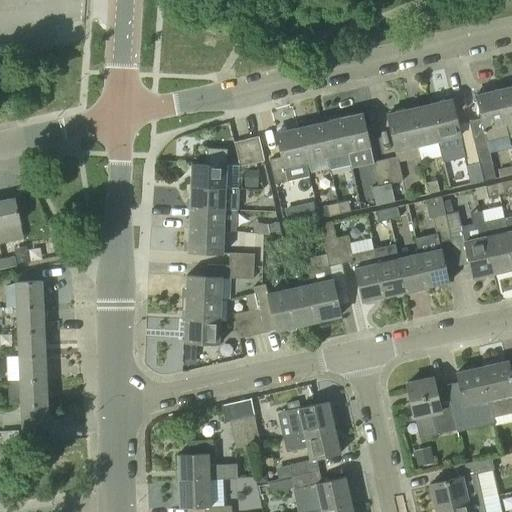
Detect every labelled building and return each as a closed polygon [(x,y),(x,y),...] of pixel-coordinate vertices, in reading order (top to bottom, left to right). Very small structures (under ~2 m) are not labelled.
[(506,124),(511,122),(511,85),(497,89),(506,124)] [(508,135),(506,124),(497,89),(476,94),(481,118),(470,120),(480,162),(484,181),(496,178),(487,141),(508,135)] [(430,105),(442,155),(463,149),(467,165),(480,162),(470,120),(458,123),(452,99),(430,105)] [(409,109),(417,145),(421,160),(442,155),(430,105),(409,109)] [(417,145),(409,109),(387,114),(395,151),(417,145)] [(340,117),(348,153),(370,147),(362,112),(340,117)] [(319,122),(328,157),(348,153),(340,117),(319,122)] [(298,127),(306,162),(328,157),(319,122),(298,127)] [(288,180),(309,175),(306,162),(298,127),(276,132),(282,157),(270,160),(275,185),(288,182),(288,180)] [(265,161),(259,136),(247,139),(252,163),(265,161)] [(234,142),(240,166),(252,163),(247,139),(234,142)] [(190,186),(239,188),(239,187),(226,187),(227,165),(227,149),(208,148),(206,164),(191,164),(190,186)] [(385,159),(391,183),(403,180),(397,156),(385,159)] [(373,162),(379,186),(371,188),(375,205),(395,201),(391,183),(385,159),(373,162)] [(248,185),(258,185),(258,171),(248,171),(248,185)] [(511,179),(495,183),(498,194),(511,191),(511,179)] [(428,193),(439,191),(437,180),(426,182),(428,193)] [(498,194),(495,183),(486,186),(488,197),(498,194)] [(189,208),(238,210),(239,188),(190,186),(189,208)] [(439,241),(451,238),(446,214),(443,202),(442,196),(425,200),(429,218),(433,217),(437,233),(438,232),(439,241)] [(0,201),(0,227),(20,223),(14,198),(0,201)] [(338,202),(341,213),(351,211),(348,200),(338,202)] [(446,214),(453,213),(450,200),(443,202),(446,214)] [(341,213),(338,202),(327,205),(330,216),(341,213)] [(386,208),(388,219),(400,217),(397,206),(386,208)] [(236,231),(238,210),(189,208),(188,230),(225,231),(225,230),(236,231)] [(388,219),(386,208),(376,211),(379,221),(380,221),(388,219)] [(451,238),(463,235),(461,226),(457,212),(453,213),(446,214),(451,238)] [(511,215),(503,217),(511,255),(511,215)] [(494,273),(511,268),(511,255),(503,217),(482,222),(494,273)] [(341,263),(336,238),(332,221),(320,224),(330,266),(341,263)] [(463,235),(472,278),(494,273),(482,222),(482,221),(473,223),(461,226),(463,235)] [(279,222),(268,225),(270,235),(281,233),(279,222)] [(298,229),(287,231),(289,242),(301,239),(298,229)] [(225,231),(188,230),(187,252),(224,253),(225,231)] [(415,238),(419,253),(426,288),(449,283),(439,241),(438,232),(437,233),(415,238)] [(363,302),(384,298),(373,249),(352,253),(348,235),(336,238),(341,263),(353,260),(363,302)] [(394,244),(373,249),(384,298),(405,293),(397,258),(394,244)] [(19,262),(29,260),(26,246),(16,249),(19,262)] [(229,265),(254,266),(255,254),(230,253),(229,265)] [(419,253),(397,258),(405,293),(426,288),(419,253)] [(3,258),(5,267),(17,264),(15,255),(3,258)] [(254,266),(229,265),(229,278),(254,279),(254,266)] [(319,320),(341,315),(330,266),(308,270),(311,285),(319,320)] [(186,275),(185,298),(222,299),(223,277),(186,275)] [(6,307),(17,307),(43,306),(42,281),(16,282),(5,286),(6,307)] [(280,329),(298,325),(290,290),(268,295),(266,284),(253,287),(258,308),(263,333),(264,334),(269,332),(280,330),(280,329)] [(311,285),(290,290),(298,325),(319,320),(311,285)] [(185,320),(221,321),(222,299),(185,298),(185,320)] [(17,307),(18,331),(44,330),(43,306),(17,307)] [(263,333),(258,308),(246,310),(251,336),(263,333)] [(251,336),(246,310),(234,313),(239,338),(251,336)] [(220,344),(221,321),(185,320),(184,342),(220,344)] [(18,331),(19,356),(45,355),(44,330),(18,331)] [(45,355),(19,356),(7,357),(9,381),(20,381),(46,379),(45,355)] [(494,417),(511,412),(511,378),(508,360),(482,366),(490,399),(494,417)] [(451,401),(457,429),(477,424),(472,403),(490,399),(482,366),(457,372),(463,398),(451,401)] [(445,432),(457,429),(451,401),(439,403),(433,377),(407,383),(415,417),(440,411),(445,432)] [(20,381),(22,405),(47,404),(46,379),(20,381)] [(261,443),(254,415),(251,399),(239,401),(249,445),(261,443)] [(289,410),(301,407),(299,400),(287,403),(289,410)] [(226,421),(230,420),(236,448),(249,445),(239,401),(222,405),(226,421)] [(289,410),(286,411),(292,436),(335,427),(329,401),(301,407),(289,410)] [(48,429),(47,404),(22,405),(23,427),(23,430),(25,430),(48,429)] [(320,470),(318,458),(341,453),(335,427),(292,436),(283,438),(287,452),(307,447),(310,460),(290,464),(293,477),(320,470)] [(209,464),(208,454),(213,453),(213,440),(188,441),(189,454),(178,454),(179,481),(210,480),(238,478),(237,463),(209,464)] [(415,455),(418,467),(434,463),(431,452),(415,455)] [(494,469),(491,457),(453,466),(456,478),(430,484),(436,509),(484,498),(478,473),(481,473),(481,472),(494,469)] [(260,495),(293,488),(298,511),(309,511),(352,503),(346,476),(323,482),(320,470),(293,477),(293,478),(258,484),(260,495)] [(266,472),(258,474),(260,483),(268,481),(266,472)] [(204,511),(232,511),(232,505),(211,506),(210,480),(179,481),(180,508),(204,507),(204,511)] [(486,511),(484,498),(436,509),(436,511),(486,511)] [(353,511),(352,503),(309,511),(353,511)]
